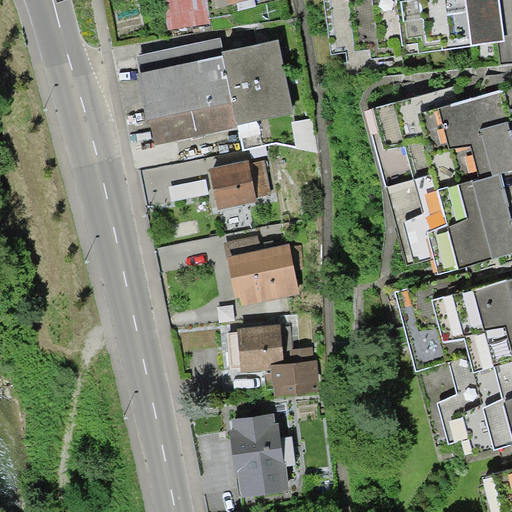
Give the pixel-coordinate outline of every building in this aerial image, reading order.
[(206,0),(169,0),(163,1),(168,30),(210,23),(206,0)] [(499,0),(339,0),(348,63),(505,42),(499,0)] [(136,56),(140,73),(223,55),(222,51),(224,51),(221,38),(136,56)] [(140,73),(137,73),(147,120),(150,119),(155,145),(238,128),(237,124),(293,112),(278,39),(224,51),(222,51),(223,55),(140,73)] [(456,86),(365,111),(408,264),(434,257),(439,273),(511,252),(511,213),(501,173),(511,170),(511,130),(501,91),(460,102),(456,86)] [(249,160),(209,168),(217,210),(257,202),(256,197),(272,194),(265,161),(250,164),(249,160)] [(206,179),(169,186),(172,202),(209,194),(206,179)] [(227,257),(261,250),(258,235),(224,242),(227,257)] [(261,250),(227,257),(231,275),(236,298),(240,298),(242,305),(300,293),(295,270),(290,247),(289,244),(261,250)] [(301,245),(290,247),(295,270),(303,268),(301,245)] [(471,439),(475,454),(511,444),(511,278),(472,289),(467,274),(395,293),(437,448),(471,439)] [(233,305),(217,307),(219,322),(235,320),(233,305)] [(281,325),(237,329),(237,333),(241,368),(241,372),(272,369),(273,374),(274,389),(275,396),(320,391),(317,360),(314,360),(313,347),(283,350),(281,325)] [(241,368),(237,333),(228,333),(231,369),(241,368)] [(274,389),(273,374),(265,374),(266,389),(274,389)] [(274,413),(232,419),(233,429),(229,430),(232,450),(236,477),(239,476),(242,497),(290,491),(287,466),(286,462),(284,462),(281,438),(279,423),(275,423),(274,413)] [(292,437),(281,438),(284,462),(286,462),(287,466),(296,464),(292,437)] [(511,511),(511,469),(482,478),(491,511),(511,511)]
